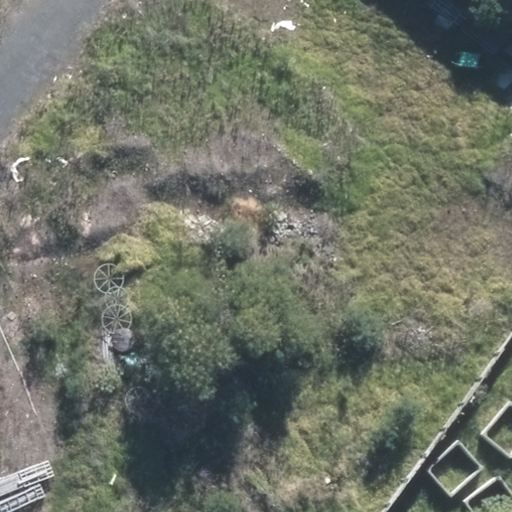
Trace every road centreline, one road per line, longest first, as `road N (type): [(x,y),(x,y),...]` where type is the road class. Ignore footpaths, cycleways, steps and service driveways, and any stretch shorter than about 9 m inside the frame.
road 1 (unknown): [(8,511),(0,366)]
road 2 (unknown): [(0,115),(43,0)]
